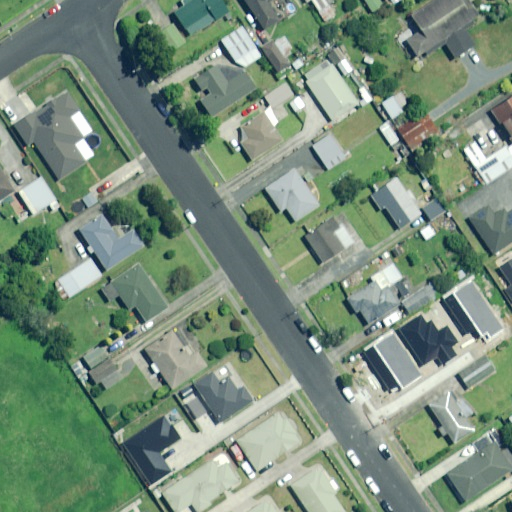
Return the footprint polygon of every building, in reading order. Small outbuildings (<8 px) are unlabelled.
[(230,13),(222,0),(183,0),(172,7),(190,36),(230,13)] [(273,0),(245,0),(266,31),(282,21),(270,3),(273,0)] [(326,0),(304,0),(307,5),(313,1),(326,22),(336,15),(326,0)] [(379,0),(366,0),(374,13),(384,7),(379,0)] [(385,0),(392,9),(406,0),(385,0)] [(479,18),(466,0),(436,0),(412,16),(422,31),(407,41),(418,57),(425,52),(428,56),(446,44),(456,60),(476,46),(464,28),(479,18)] [(262,57),(243,27),(222,40),(241,70),(262,57)] [(285,57),(298,48),(286,30),(260,48),(280,75),(292,67),(285,57)] [(354,69),(340,49),(332,54),(345,75),(354,69)] [(301,73),(303,75),(297,78),(306,91),(311,88),(333,121),(359,104),(327,56),(301,73)] [(217,66),(195,80),(203,92),(206,90),(209,94),(201,100),(213,118),(258,88),(247,71),(228,83),(217,66)] [(295,94),(287,82),(265,97),(274,109),(295,94)] [(375,101),(364,85),(354,92),(365,108),(375,101)] [(80,112),(67,92),(16,126),(29,147),(35,143),(60,181),(87,163),(75,145),(85,139),(71,118),(80,112)] [(403,112),(394,96),(383,103),(393,119),(403,112)] [(511,140),(473,167),(486,186),(511,168),(511,96),(492,110),(511,139),(511,140)] [(305,106),(300,97),(290,103),(296,112),(305,106)] [(441,132),(428,112),(400,130),(412,150),(441,132)] [(284,141),(266,114),(242,129),(249,139),(242,144),(253,161),(284,141)] [(400,140),(388,122),(380,128),(392,145),(400,140)] [(349,158),(332,133),(313,146),(329,170),(349,158)] [(88,189),(91,193),(94,192),(98,198),(112,189),(113,192),(141,174),(132,160),(88,189)] [(0,202),(17,192),(0,165),(0,202)] [(320,206),(296,170),(267,189),(282,212),(287,208),(296,221),(320,206)] [(61,207),(41,176),(18,191),(34,215),(50,204),(54,211),(61,207)] [(422,215),(397,178),(372,196),(382,211),(386,208),(401,229),(422,215)] [(447,211),(438,198),(423,209),(432,221),(447,211)] [(511,244),(511,211),(509,214),(506,209),(496,215),(490,206),(470,219),(495,256),(511,244)] [(80,231),(90,245),(86,247),(91,254),(94,252),(108,272),(145,246),(134,229),(113,243),(106,234),(113,229),(103,215),(80,231)] [(355,243),(336,216),(306,237),(324,264),(355,243)] [(393,261),(387,252),(377,259),(384,268),(393,261)] [(103,276),(92,259),(53,284),(64,301),(103,276)] [(169,309),(139,265),(102,290),(110,302),(120,296),(130,311),(136,307),(147,323),(169,309)] [(402,279),(394,265),(372,277),(375,283),(349,298),(357,313),(361,311),(369,325),(404,305),(392,284),(402,279)] [(441,296),(433,283),(403,302),(411,315),(441,296)] [(464,301),(457,290),(449,296),(456,307),(464,301)] [(353,313),(345,299),(338,302),(346,316),(353,313)] [(398,366),(401,378),(400,382),(418,398),(444,364),(434,357),(441,356),(433,325),(381,339),(388,368),(398,366)] [(146,351),(154,362),(149,365),(156,374),(160,371),(173,390),(207,367),(181,328),(146,351)] [(109,358),(102,345),(84,355),(91,368),(109,358)] [(123,380),(110,360),(90,373),(97,385),(102,381),(108,390),(123,380)] [(496,372),(489,362),(464,380),(471,390),(496,372)] [(223,385),(213,371),(194,384),(201,394),(195,398),(200,405),(205,401),(221,424),(255,401),(245,386),(239,391),(231,379),(223,385)] [(454,390),(450,392),(449,390),(428,404),(443,426),(439,429),(444,436),(448,434),(455,444),(474,431),(466,419),(474,413),(465,400),(459,405),(456,401),(460,398),(454,390)] [(303,441),(284,412),(238,443),(258,472),(303,441)] [(172,445),(157,420),(118,445),(149,493),(171,479),(156,455),(172,445)] [(483,427),(466,439),(471,446),(488,434),(483,427)] [(215,444),(207,431),(172,455),(180,467),(215,444)] [(501,452),(495,443),(446,475),(465,504),(511,473),(511,454),(508,448),(501,452)] [(243,480),(225,453),(163,494),(175,511),(180,511),(193,504),(197,511),(201,511),(212,505),(210,502),(243,480)] [(336,490),(320,466),(291,486),(309,511),(344,511),(332,493),(336,490)] [(280,511),(270,497),(248,511),(280,511)]
